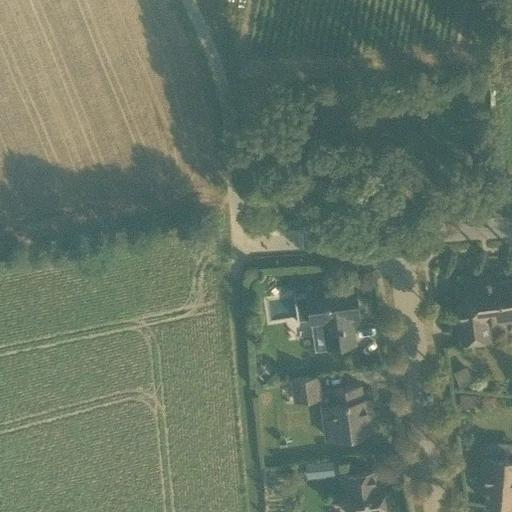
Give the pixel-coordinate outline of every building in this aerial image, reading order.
[(511,316),(511,279),(484,283),(484,279),(465,282),(468,302),(458,303),(463,342),(489,339),(486,319),(511,316)] [(327,347),(355,343),(352,317),(360,316),(355,283),(307,289),(308,294),(295,296),(298,320),(311,318),(312,322),(323,320),(327,347)] [(291,379),(295,403),(321,399),(321,391),(318,375),(291,379)] [(330,390),(337,437),(372,432),(368,406),(372,405),(371,397),(363,398),(361,385),(330,390)] [(460,394),(459,405),(474,406),(474,401),(483,401),(483,395),(460,394)] [(511,459),(484,457),(481,491),(487,492),(486,504),(511,506),(511,459)] [(334,461),(318,462),(320,476),(335,475),(334,461)] [(377,483),(375,470),(346,474),(347,487),(347,488),(349,511),(386,511),(383,483),(377,483)]
